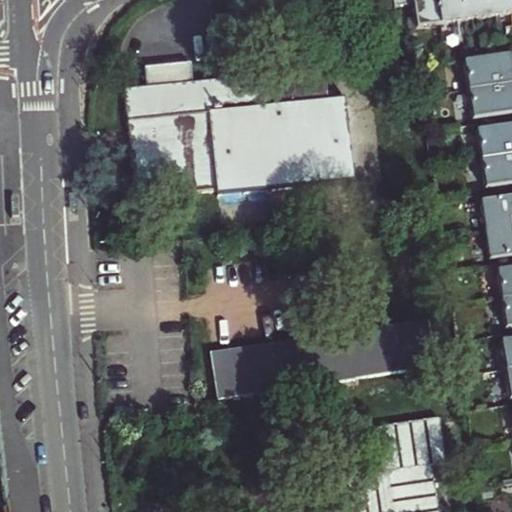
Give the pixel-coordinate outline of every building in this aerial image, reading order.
[(439,24),(435,0),(393,0),(394,6),(412,4),(416,28),(439,25),(439,24)] [(435,0),(439,24),(462,21),(459,0),(435,0)] [(459,0),(462,21),(486,17),(483,0),(459,0)] [(483,0),(486,17),(510,13),(507,0),(483,0)] [(511,69),(510,70),(508,57),(461,63),(466,94),(511,87),(511,69)] [(427,59),(415,61),(416,67),(428,66),(427,59)] [(213,200),(352,187),(344,101),(233,111),(230,81),(192,84),(190,64),(144,68),(145,88),(123,90),(133,194),(212,187),(213,200)] [(430,77),(428,66),(416,67),(418,79),(430,77)] [(511,87),(466,94),(471,125),(511,118),(511,87)] [(511,126),(474,131),(479,162),(511,157),(511,126)] [(511,157),(479,162),(485,194),(511,189),(511,157)] [(511,197),(485,201),(489,232),(511,228),(511,197)] [(511,228),(489,232),(495,263),(511,260),(511,228)] [(511,268),(495,271),(500,302),(511,299),(511,268)] [(511,299),(500,302),(505,333),(511,331),(511,299)] [(427,321),(211,353),(217,402),(241,399),(341,384),(434,370),(427,321)] [(440,420),(379,428),(386,477),(349,483),(353,511),(437,511),(431,465),(446,463),(440,420)]
